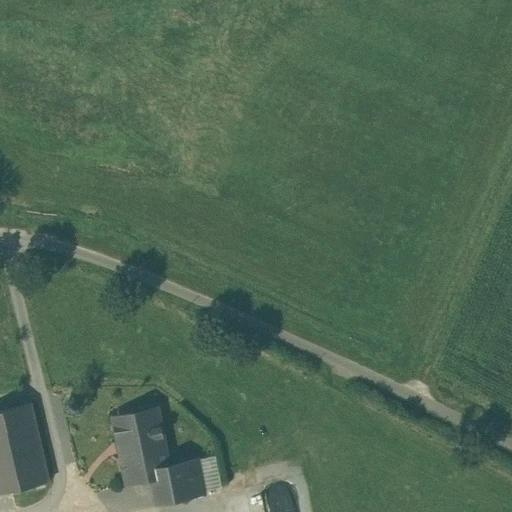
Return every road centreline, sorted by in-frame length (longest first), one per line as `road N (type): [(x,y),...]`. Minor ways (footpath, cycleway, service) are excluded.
road 1 (unclassified): [(511,445),(171,288),(92,256),(0,236)]
road 2 (track): [(409,395),(511,167)]
